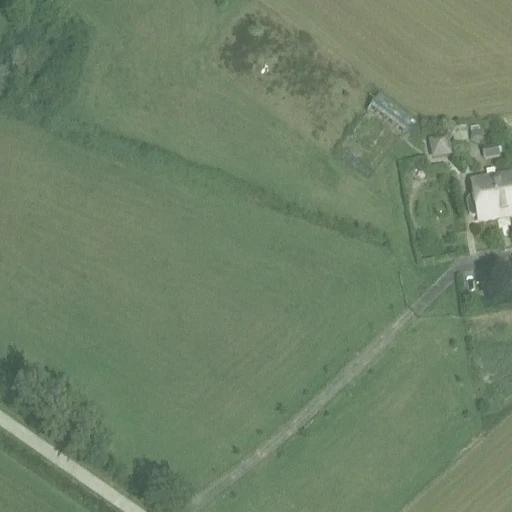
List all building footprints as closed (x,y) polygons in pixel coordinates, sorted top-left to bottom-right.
[(380,96),(367,112),(406,142),(419,126),(380,96)] [(470,143),(478,147),(484,141),(480,132),(479,128),(470,130),(471,134),(470,143)] [(429,140),(433,159),(451,156),(452,156),(447,136),(445,137),(444,129),(428,132),(430,140),(429,140)] [(497,146),(482,149),(485,163),(488,162),(488,160),(500,158),(497,146)] [(511,174),(470,181),(476,223),(511,217),(511,174)]
